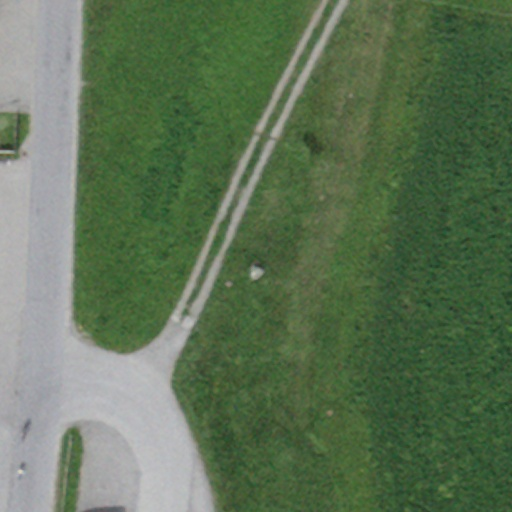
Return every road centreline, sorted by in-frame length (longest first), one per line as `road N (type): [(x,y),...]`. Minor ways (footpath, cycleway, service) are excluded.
road 1 (track): [(138,401),(329,0)]
road 2 (tertiary): [(47,0),(24,377)]
road 3 (tertiary): [(24,377),(12,511)]
